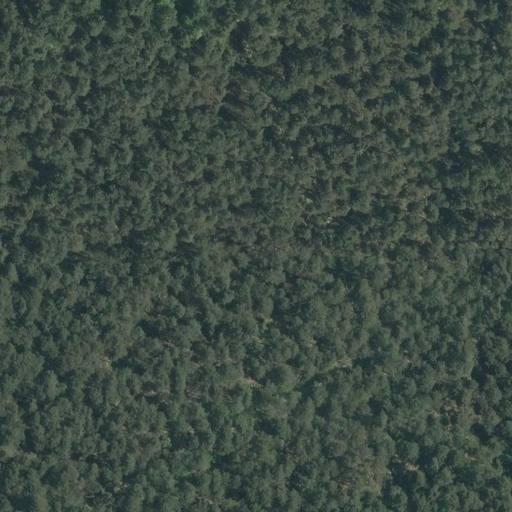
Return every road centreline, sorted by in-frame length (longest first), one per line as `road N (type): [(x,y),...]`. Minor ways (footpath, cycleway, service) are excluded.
road 1 (track): [(86,511),(201,437),(359,364)]
road 2 (track): [(511,125),(303,230)]
road 3 (track): [(359,364),(511,294)]
road 4 (track): [(303,230),(359,364)]
